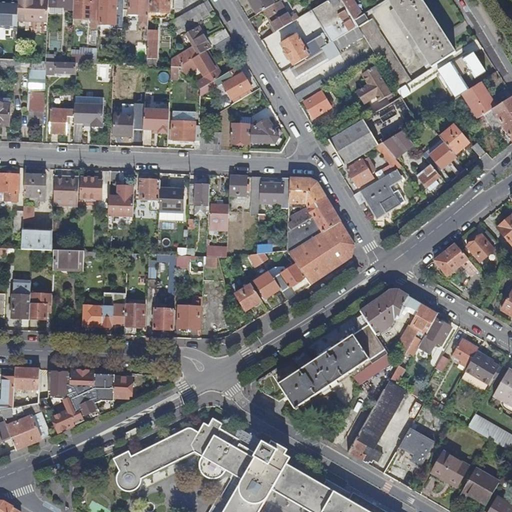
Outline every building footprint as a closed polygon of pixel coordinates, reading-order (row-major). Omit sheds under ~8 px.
[(18,0),(19,3),(18,22),(48,23),(48,0),(18,0)] [(73,0),(50,0),(50,8),(64,9),(64,12),(73,12),(73,4),(73,0)] [(98,13),(98,0),(75,0),(75,4),(73,4),(73,12),(73,20),(90,20),(90,29),(98,29),(98,21),(98,13)] [(116,0),(100,0),(100,13),(98,13),(98,21),(111,22),(115,17),(115,14),(116,14),(116,0)] [(124,0),(124,3),(129,3),(128,17),(140,17),(139,28),(148,28),(149,0),(124,0)] [(150,0),(150,13),(170,14),(170,0),(150,0)] [(174,0),(174,9),(184,10),(184,0),(174,0)] [(247,0),(257,16),(264,12),(274,5),(270,0),(247,0)] [(330,0),(312,11),(326,34),(315,40),(321,50),(332,43),(358,27),(354,21),(341,0),(330,0)] [(341,0),(354,21),(362,16),(352,0),(341,0)] [(388,0),(395,9),(391,12),(429,71),(446,60),(457,54),(421,0),(388,0)] [(0,27),(13,28),(14,3),(0,2),(0,27)] [(292,23),(279,2),(274,5),(264,12),(277,33),(292,23)] [(398,91),(412,82),(372,20),(368,22),(364,15),(362,16),(354,21),(358,27),(363,36),(376,57),(398,91)] [(186,36),(198,28),(193,19),(181,27),(186,36)] [(358,27),(332,43),(338,52),(363,36),(358,27)] [(171,69),(179,69),(205,53),(214,48),(230,38),(225,31),(207,42),(207,41),(206,41),(198,28),(186,36),(194,48),(172,61),(171,69)] [(157,60),(158,32),(148,31),(147,45),(147,60),(157,60)] [(294,66),(309,57),(305,52),(306,51),(301,41),(300,42),(296,37),(281,46),(294,66)] [(230,38),(214,48),(219,56),(235,47),(230,38)] [(459,65),(461,64),(476,87),(481,83),(498,72),(482,47),(457,63),(459,65)] [(310,58),(294,67),(291,69),(297,81),(329,61),(323,50),(322,51),(310,58)] [(195,85),(201,91),(223,77),(218,69),(215,70),(205,53),(179,69),(186,76),(199,68),(205,79),(195,85)] [(56,64),(56,56),(46,55),(46,63),(56,64)] [(96,65),(96,56),(71,55),(71,64),(76,64),(96,65)] [(429,71),(412,82),(398,91),(401,97),(416,87),(418,90),(452,69),(446,60),(429,71)] [(55,74),(75,75),(76,64),(71,64),(56,64),(46,63),(45,75),(55,76),(55,74)] [(379,103),(387,99),(390,105),(393,103),(402,98),(401,97),(398,91),(391,95),(374,68),(362,75),(369,86),(357,93),(364,105),(376,98),(379,103)] [(171,69),(171,81),(179,81),(179,69),(171,69)] [(241,71),(222,83),(233,102),(252,90),(241,71)] [(169,80),(167,72),(158,73),(159,82),(169,80)] [(42,80),(28,80),(28,94),(42,94),(42,80)] [(299,104),(325,88),(321,81),(295,97),(299,104)] [(469,91),(463,95),(479,120),(493,111),(497,108),(481,83),(476,87),(469,91)] [(466,87),(452,96),(455,100),(463,95),(469,91),(466,87)] [(322,93),(305,104),(314,119),(331,109),(322,93)] [(511,98),(497,108),(493,111),(511,140),(511,98)] [(11,100),(0,99),(0,126),(10,126),(11,100)] [(390,105),(379,111),(385,120),(398,112),(393,103),(390,105)] [(91,125),(91,129),(103,129),(104,107),(75,106),(74,111),(74,118),(74,124),(85,124),(91,125)] [(67,135),(67,117),(74,118),(74,111),(51,110),(51,135),(67,135)] [(170,111),(145,110),(144,131),(153,131),(159,132),(159,135),(169,135),(170,111)] [(186,123),(196,123),(196,113),(173,113),(173,122),(181,123),(181,120),(186,121),(186,123)] [(134,117),(114,116),(113,137),(133,138),(134,117)] [(181,120),(181,123),(173,122),(172,141),(201,142),(201,136),(201,129),(196,129),(196,123),(186,123),(186,121),(181,120)] [(267,121),(256,128),(252,127),(251,143),(270,143),(271,145),(275,145),(279,138),(277,135),(276,135),(267,121)] [(345,167),(379,147),(363,121),(330,141),(345,167)] [(252,126),(240,126),(231,126),(231,145),(251,145),(251,143),(252,127),(252,126)] [(446,145),(456,156),(470,144),(455,127),(441,139),(446,145)] [(388,151),(395,159),(414,144),(404,132),(383,144),(388,151)] [(201,142),(201,151),(220,152),(221,136),(201,136),(201,142)] [(431,157),(442,171),(457,158),(456,156),(446,145),(431,157)] [(487,154),(479,145),(474,149),(482,159),(487,154)] [(388,151),(383,155),(397,171),(402,167),(395,159),(388,151)] [(361,163),(356,166),(348,171),(358,188),(373,179),(362,160),(359,161),(361,163)] [(420,174),(418,176),(428,188),(436,181),(441,177),(433,166),(421,176),(420,174)] [(403,181),(396,171),(355,196),(360,205),(367,201),(378,220),(406,203),(398,192),(393,194),(390,189),(403,181)] [(19,193),(20,176),(0,175),(0,179),(0,192),(5,193),(5,201),(18,202),(18,193),(19,193)] [(46,201),(47,176),(26,175),(25,197),(39,198),(39,201),(46,201)] [(79,178),(56,177),(54,206),(78,207),(79,178)] [(230,207),(230,213),(235,213),(236,197),(246,197),(247,178),(231,177),(230,207)] [(98,179),(82,178),(81,200),(102,201),(103,182),(98,182),(98,179)] [(260,185),(260,178),(253,178),(252,203),(260,203),(260,200),(260,185)] [(281,204),(281,210),(290,210),(290,208),(290,180),(282,179),(282,186),(260,185),(260,200),(260,203),(260,204),(281,204)] [(292,205),(307,205),(308,208),(324,234),(341,223),(318,184),(312,181),(290,180),(290,208),(292,209),(292,205)] [(160,189),(160,182),(141,181),(140,201),(160,202),(160,189)] [(431,192),(439,184),(436,181),(428,188),(431,192)] [(190,206),(196,207),(210,207),(211,186),(191,186),(190,206)] [(183,213),(184,190),(160,189),(160,202),(159,211),(183,213)] [(117,198),(110,197),(109,201),(109,217),(114,217),(134,218),(134,208),(135,198),(117,198)] [(211,206),(211,207),(211,211),(210,230),(229,231),(230,213),(230,207),(211,206)] [(210,207),(196,207),(196,216),(207,216),(207,211),(210,211),(210,207)] [(324,234),(308,208),(289,220),(288,253),(289,254),(324,234)] [(16,212),(15,226),(24,227),(24,223),(24,212),(16,212)] [(505,224),(498,230),(511,245),(511,217),(511,218),(509,216),(503,222),(505,224)] [(341,223),(324,234),(289,254),(299,268),(306,278),(311,286),(353,258),(355,246),(341,223)] [(53,230),(23,229),(23,250),(33,251),(53,251),(53,230)] [(496,251),(493,248),(498,244),(488,232),(468,249),(481,264),(496,251)] [(448,278),(469,261),(456,245),(435,262),(448,278)] [(273,254),(273,246),(259,246),(258,256),(273,254)] [(207,258),(218,258),(219,258),(228,259),(228,249),(208,248),(207,258)] [(85,253),(55,252),(54,270),(84,272),(85,257),(85,253)] [(256,268),(263,263),(258,257),(258,256),(247,257),(256,268)] [(205,258),(205,264),(207,264),(207,269),(218,269),(218,258),(207,258),(205,258)] [(148,260),(148,278),(156,278),(157,261),(148,260)] [(289,301),(295,297),(290,288),(306,278),(299,268),(283,279),(281,276),(274,280),(282,290),(289,301)] [(255,283),(267,300),(282,290),(274,280),(270,273),(255,283)] [(149,281),(149,303),(156,303),(157,281),(149,281)] [(263,302),(252,285),(236,296),(247,313),(255,307),(257,308),(261,305),(261,303),(263,302)] [(417,317),(401,345),(407,354),(414,357),(419,349),(436,320),(438,315),(399,292),(391,293),(379,301),(365,310),(362,313),(364,316),(378,337),(391,328),(394,321),(396,322),(397,321),(399,320),(401,319),(402,319),(407,309),(411,309),(413,310),(411,314),(417,317)] [(511,295),(509,300),(506,299),(502,307),(504,309),(503,312),(511,316),(511,295)] [(31,320),(32,298),(14,297),(14,319),(31,320)] [(53,313),(53,298),(32,298),(31,320),(47,321),(48,312),(53,313)] [(365,310),(379,301),(377,298),(364,308),(365,310)] [(145,327),(146,306),(126,306),(126,327),(145,327)] [(201,308),(180,307),(179,330),(200,330),(201,308)] [(105,308),(85,308),(84,327),(104,328),(105,308)] [(105,308),(104,328),(113,328),(114,309),(105,308)] [(175,331),(176,311),(156,310),(155,330),(175,331)] [(378,337),(364,316),(358,319),(359,333),(314,363),(306,351),(258,383),(266,395),(280,403),(288,398),(295,410),(297,412),(300,410),(299,409),(352,374),(354,378),(390,355),(378,337)] [(419,349),(430,355),(437,344),(444,347),(454,330),(436,320),(419,349)] [(478,353),(479,350),(463,341),(454,357),(461,361),(460,364),(469,369),(478,353)] [(494,379),(501,367),(494,363),(494,362),(478,353),(469,369),(467,372),(491,385),(494,379)] [(443,373),(450,361),(443,357),(436,369),(443,373)] [(407,371),(400,367),(399,369),(391,382),(398,387),(407,371)] [(497,380),(503,368),(501,367),(494,379),(497,380)] [(15,379),(15,389),(40,390),(40,370),(16,369),(15,379)] [(40,390),(40,397),(39,406),(43,413),(48,427),(61,422),(53,404),(53,385),(72,386),(73,372),(40,370),(40,390)] [(511,405),(511,371),(510,370),(495,396),(511,405)] [(106,373),(98,377),(97,373),(88,376),(96,394),(89,397),(84,386),(75,390),(81,406),(80,407),(81,409),(82,408),(84,411),(85,410),(86,411),(89,409),(93,408),(93,407),(116,396),(106,373)] [(0,401),(0,411),(1,412),(7,411),(14,410),(15,389),(15,379),(4,378),(3,402),(0,401)] [(386,391),(402,400),(404,397),(406,399),(409,393),(398,387),(391,382),(386,391)] [(419,399),(424,391),(419,388),(414,389),(411,394),(419,399)] [(386,391),(357,441),(373,450),(402,400),(386,391)] [(28,407),(39,406),(40,397),(27,401),(28,407)] [(450,417),(453,411),(446,407),(443,413),(450,417)] [(48,427),(43,413),(8,428),(12,438),(18,451),(52,437),(48,427)] [(469,428),(493,442),(511,452),(511,435),(477,415),(469,428)] [(200,434),(196,454),(203,458),(201,462),(201,465),(201,470),(203,474),(205,477),(208,479),(211,480),(216,480),(219,479),(222,478),(225,475),(227,472),(243,481),(228,507),(224,505),(222,505),(220,506),(219,508),(220,510),(222,511),(261,511),(273,492),(308,511),(362,511),(351,505),(352,503),(288,466),(292,460),(286,457),(289,452),(273,443),(271,448),(264,444),(257,455),(242,446),(243,445),(242,442),(221,430),(224,426),(214,420),(210,428),(205,425),(200,434)] [(6,423),(0,425),(0,442),(12,438),(8,428),(6,423)] [(196,454),(200,434),(192,431),(191,430),(182,434),(181,431),(179,431),(177,430),(174,431),(173,433),(172,435),(172,437),(172,439),(166,441),(164,440),(162,439),(160,439),(158,440),(156,441),(155,443),(156,446),(150,449),(148,447),(146,446),(144,446),(142,447),(140,449),(139,452),(140,454),(132,458),(130,453),(114,461),(120,472),(119,475),(117,479),(117,482),(118,486),(119,489),(122,491),(125,493),(128,494),(132,494),(136,492),(139,490),(141,487),(142,484),(143,480),(196,454)] [(412,462),(421,467),(434,444),(411,431),(400,451),(414,459),(412,462)] [(360,457),(362,453),(378,463),(383,455),(373,450),(357,441),(350,455),(362,462),(363,459),(360,457)] [(469,467),(445,454),(433,475),(448,483),(449,481),(458,486),(469,467)] [(476,470),(463,492),(487,506),(500,484),(476,470)] [(511,511),(511,507),(499,499),(491,511),(511,511)] [(0,502),(0,511),(21,511),(5,503),(0,502)]
